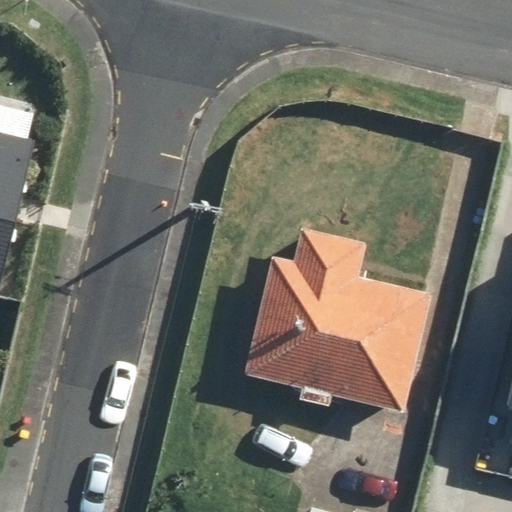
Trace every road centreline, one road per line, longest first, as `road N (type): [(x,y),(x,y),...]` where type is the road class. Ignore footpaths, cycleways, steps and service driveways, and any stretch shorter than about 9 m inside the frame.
road 1 (residential): [(184,0),(60,511)]
road 2 (residential): [(309,0),(511,48)]
